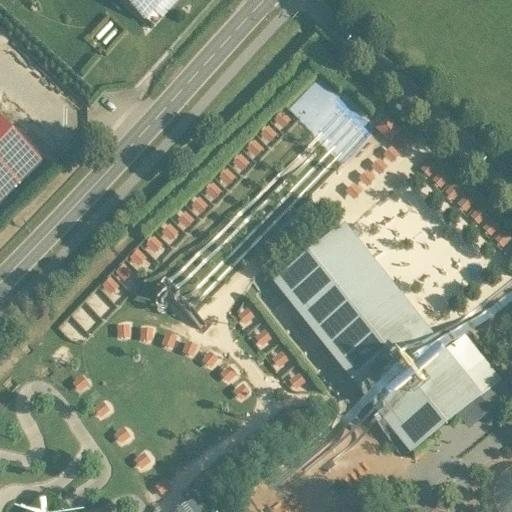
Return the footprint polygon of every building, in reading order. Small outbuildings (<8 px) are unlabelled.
[(122,0),(143,18),(159,0),(122,0)] [(320,77),(293,103),(310,122),(329,104),(325,100),(334,92),(320,77)] [(0,121),(0,204),(41,164),(0,121)] [(427,162),(417,174),(470,214),(479,202),(427,162)] [(482,206),(471,214),(498,249),(509,241),(482,206)] [(348,230),(345,227),(273,284),(355,387),(410,456),(458,418),(482,399),(446,354),(427,329),(348,230)] [(511,395),(466,339),(446,354),(482,399),(458,418),(468,432),(511,396),(511,395)] [(317,511),(316,487),(273,489),(274,504),(258,505),(258,511),(317,511)] [(203,511),(196,502),(183,511),(203,511)]
